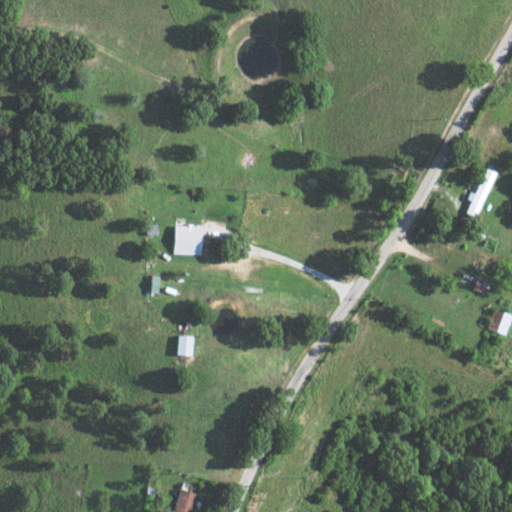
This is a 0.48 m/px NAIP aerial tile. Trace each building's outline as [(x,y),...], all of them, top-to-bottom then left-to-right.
[(469,193),(467,192),(458,212),(472,217),(492,172),(481,167),(469,193)] [(197,254),(198,225),(169,225),(169,254),(197,254)] [(480,294),(486,280),(472,275),(466,289),(480,294)] [(500,335),(507,315),(489,309),(482,329),(500,335)] [(172,354),(187,355),(188,336),(172,335),(172,354)] [(186,511),(192,493),(175,488),(167,511),(186,511)]
